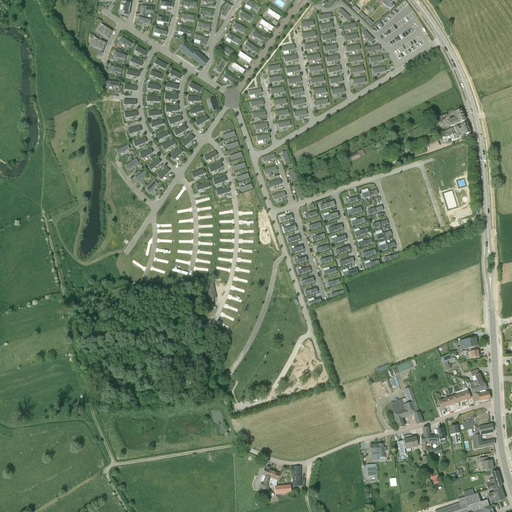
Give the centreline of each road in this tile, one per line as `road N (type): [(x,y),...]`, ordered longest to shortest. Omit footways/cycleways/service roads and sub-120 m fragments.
road 1 (unclassified): [(233,445),(298,463),(496,404)]
road 2 (secondary): [(488,238),(467,91),(414,0)]
road 3 (track): [(233,445),(114,464)]
